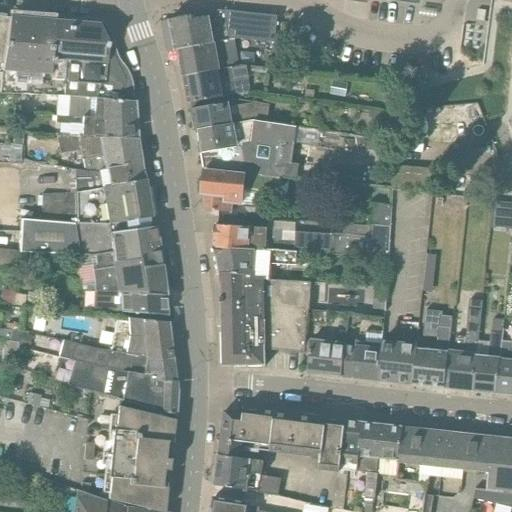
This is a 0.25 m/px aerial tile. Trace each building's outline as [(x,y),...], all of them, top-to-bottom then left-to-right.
[(237,39),(275,44),(277,18),(217,11),(216,17),(209,19),(209,18),(192,21),(192,17),(169,21),(175,52),(177,51),(233,40),(237,39)] [(0,94),(62,98),(65,60),(51,59),(54,22),(8,18),(8,19),(0,17),(0,94)] [(51,59),(65,60),(62,98),(68,98),(94,99),(133,102),(134,101),(129,100),(128,80),(117,81),(118,64),(115,63),(107,63),(107,43),(98,43),(99,25),(89,25),(67,23),(54,22),(51,59)] [(184,77),(245,67),(244,65),(238,64),(233,40),(177,51),(179,64),(181,64),(183,77),(184,77)] [(190,104),(236,96),(250,93),(245,67),(184,77),(189,104),(190,104)] [(391,100),(398,100),(399,86),(391,86),(391,100)] [(79,118),(136,121),(134,102),(133,102),(94,99),(68,98),(67,117),(73,117),(79,118)] [(229,104),(191,110),(195,132),(196,132),(252,122),(266,124),(268,111),(269,106),(255,104),(255,105),(229,104)] [(81,137),(137,140),(136,121),(79,118),(73,117),(72,125),(81,126),(81,137)] [(204,171),(281,179),(297,180),(299,165),(292,164),(296,128),(291,128),(252,122),(196,132),(203,171),(204,171)] [(103,169),(141,163),(137,140),(81,137),(56,135),(56,138),(60,155),(80,152),(81,161),(101,157),(103,169)] [(22,161),(21,161),(22,146),(2,146),(2,155),(10,156),(9,161),(12,161),(12,165),(22,165),(22,161)] [(108,187),(144,180),(141,163),(103,169),(104,172),(106,171),(108,187)] [(392,189),(406,191),(420,192),(433,193),(435,170),(422,169),(408,168),(394,167),(392,189)] [(205,211),(232,214),(233,206),(242,207),(243,206),(259,208),(261,192),(269,193),(279,194),(281,179),(204,171),(202,196),(205,196),(202,211),(205,211)] [(76,224),(108,226),(150,218),(144,180),(108,187),(75,193),(76,224)] [(76,224),(75,194),(42,195),(42,222),(76,224)] [(369,226),(390,228),(392,205),(371,203),(369,226)] [(511,230),(511,204),(493,203),(491,229),(511,230)] [(108,226),(76,224),(42,222),(21,221),(19,253),(92,257),(95,257),(113,255),(109,234),(108,226)] [(213,249),(256,251),(296,254),(295,231),(284,231),(268,229),(250,228),(215,226),(213,249)] [(332,255),(388,260),(390,228),(369,226),(368,230),(342,228),(341,235),(333,234),(295,231),(296,254),(332,255)] [(141,270),(161,268),(161,267),(155,227),(109,234),(113,255),(113,264),(140,260),(141,270)] [(0,249),(0,266),(15,269),(17,252),(0,249)] [(254,281),(255,278),(256,251),(213,249),(214,255),(216,255),(219,273),(219,280),(254,281)] [(94,293),(165,296),(165,294),(161,269),(161,268),(141,270),(140,260),(113,264),(113,255),(95,257),(96,266),(91,266),(92,271),(94,286),(94,293)] [(304,354),(307,322),(308,311),(311,284),(265,279),(255,278),(254,281),(219,280),(221,304),(221,334),(231,333),(232,368),(266,367),(265,349),(304,354)] [(94,293),(94,286),(77,285),(77,296),(90,296),(90,293),(94,293)] [(165,296),(94,293),(93,310),(110,310),(110,312),(145,316),(145,321),(167,323),(165,296)] [(473,392),(476,356),(482,302),(470,300),(466,338),(456,337),(454,351),(449,350),(445,389),(473,392)] [(413,386),(445,389),(449,350),(452,318),(442,317),(442,312),(426,310),(423,336),(438,338),(436,352),(417,350),(413,386)] [(308,311),(307,322),(326,324),(327,313),(308,311)] [(110,353),(173,364),(167,323),(145,321),(127,319),(127,323),(115,322),(113,337),(110,353)] [(473,392),(497,395),(503,342),(504,330),(504,321),(493,319),(489,357),(476,356),(473,392)] [(359,380),(377,382),(382,336),(366,334),(365,344),(356,343),(356,345),(346,344),(342,378),(359,380)] [(307,374),(342,378),(346,344),(311,340),(307,374)] [(158,384),(175,381),(173,364),(110,353),(96,350),(63,341),(58,359),(95,367),(142,376),(157,376),(158,384)] [(511,342),(503,342),(497,395),(511,396),(511,342)] [(1,365),(13,369),(17,346),(4,344),(1,365)] [(390,383),(413,386),(417,350),(394,347),(390,383)] [(116,417),(174,424),(175,416),(176,391),(175,381),(158,384),(157,376),(142,376),(143,387),(132,386),(132,387),(73,370),(69,386),(118,401),(117,407),(116,417)] [(241,451),(242,443),(246,410),(244,410),(243,415),(224,413),(220,449),(241,451)] [(270,453),(310,458),(314,419),(246,410),(242,443),(270,447),(270,453)] [(158,511),(163,511),(170,465),(174,424),(116,417),(108,416),(106,441),(103,441),(99,468),(103,469),(100,494),(108,495),(107,500),(158,511)] [(318,472),(336,474),(342,422),(314,419),(310,458),(320,459),(318,472)] [(348,472),(356,473),(361,425),(342,422),(336,474),(331,510),(343,511),(348,472)] [(375,499),(379,461),(383,425),(361,423),(361,425),(356,473),(367,474),(364,497),(375,499)] [(397,463),(400,464),(404,427),(383,425),(379,461),(397,463)] [(400,464),(421,466),(425,430),(404,427),(400,464)] [(421,466),(442,468),(446,432),(425,430),(421,466)] [(442,468),(464,470),(468,435),(446,432),(442,468)] [(478,464),(511,467),(511,439),(481,436),(478,464)] [(84,461),(92,462),(94,444),(85,444),(84,461)] [(259,493),(262,477),(264,462),(241,460),(241,451),(220,449),(215,487),(244,491),(243,493),(247,493),(248,491),(259,493)] [(511,495),(511,467),(478,464),(477,472),(488,473),(487,491),(511,495)] [(262,477),(259,493),(278,497),(281,480),(262,477)] [(80,492),(89,495),(90,484),(81,484),(80,492)] [(473,500),(504,507),(511,509),(511,495),(487,491),(475,490),(473,500)] [(152,511),(149,511),(126,508),(104,501),(104,502),(77,492),(73,511),(152,511)] [(424,510),(432,511),(434,497),(432,497),(426,496),(424,510)] [(211,511),(259,511),(260,509),(248,507),(248,503),(223,499),(223,500),(213,499),(211,511)]
